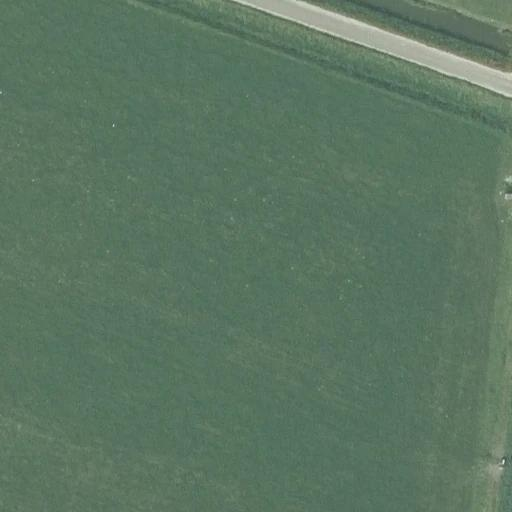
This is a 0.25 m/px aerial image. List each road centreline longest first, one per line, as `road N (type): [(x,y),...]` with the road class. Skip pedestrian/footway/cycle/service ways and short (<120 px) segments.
road 1 (unclassified): [(511,89),(247,0)]
road 2 (track): [(511,385),(497,511)]
